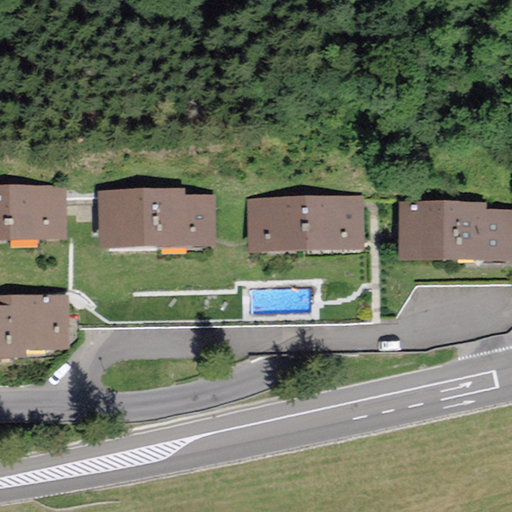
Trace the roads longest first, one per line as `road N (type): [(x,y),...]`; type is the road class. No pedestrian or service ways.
road 1 (residential): [(0,408),(159,404),(243,381),(379,306),(427,296),(470,296),(511,325)]
road 2 (primary): [(511,376),(0,482)]
